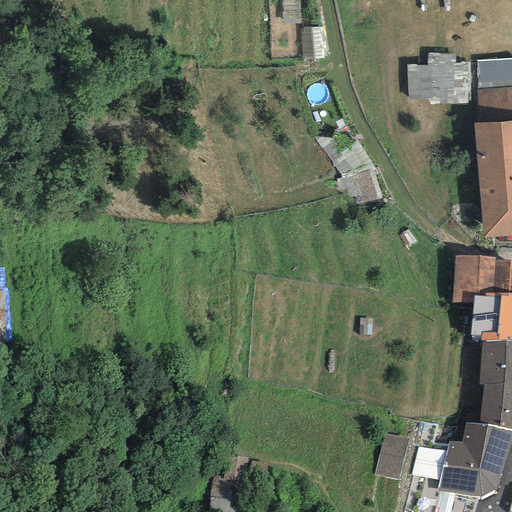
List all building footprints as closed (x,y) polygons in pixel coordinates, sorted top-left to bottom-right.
[(426,65),(406,64),(407,99),(428,99),(428,104),(466,103),(466,63),(455,63),(455,54),(426,53),(426,65)] [(511,86),(476,89),(478,123),(511,119),(511,86)] [(473,123),(483,238),(511,235),(511,119),(478,123),(473,123)] [(495,257),(454,256),(451,302),(472,303),(470,335),(481,336),(480,342),(511,341),(511,261),(495,261),(495,257)] [(511,341),(480,342),(478,385),(483,385),(478,426),(511,431),(511,341)] [(511,431),(478,426),(465,424),(461,443),(448,442),(436,491),(480,496),(494,490),(500,475),(511,438),(511,431)] [(409,439),(383,435),(373,476),(397,480),(409,439)] [(435,479),(443,454),(420,446),(411,471),(435,479)]
